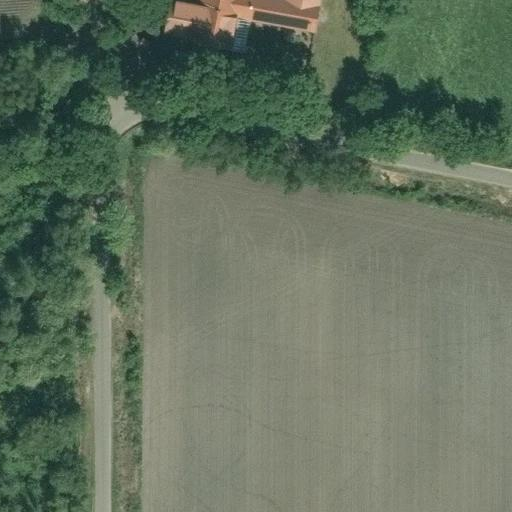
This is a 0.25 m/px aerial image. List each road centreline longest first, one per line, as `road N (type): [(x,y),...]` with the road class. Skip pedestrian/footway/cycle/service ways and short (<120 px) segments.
road 1 (unclassified): [(511,194),(109,128),(102,511)]
road 2 (track): [(106,0),(109,128)]
